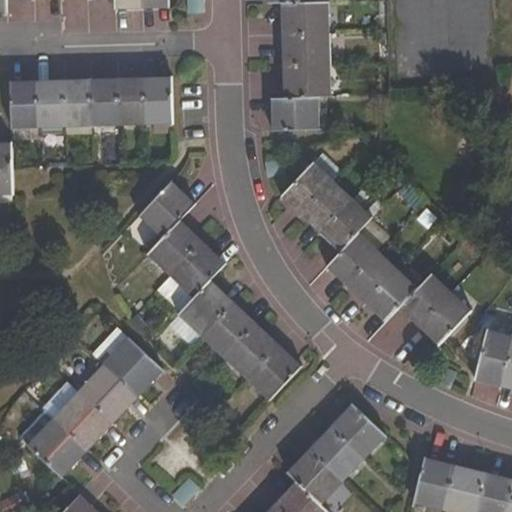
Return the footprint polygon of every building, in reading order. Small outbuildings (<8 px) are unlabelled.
[(0,0),(0,8),(8,8),(8,1),(7,0),(0,0)] [(287,38),(326,37),(325,1),(314,2),(286,3),(287,38)] [(288,67),(327,66),(326,37),(287,38),(288,67)] [(327,66),(288,67),(290,99),(316,98),(328,98),(327,66)] [(145,84),(146,121),(173,120),(172,83),(157,84),(157,81),(145,82),(145,84)] [(118,85),(119,122),(146,121),(145,84),(131,85),(131,82),(118,82),(118,85)] [(91,86),(92,123),(119,122),(118,85),(103,86),(103,83),(91,83),(91,86)] [(66,87),(67,124),(92,123),(91,86),(79,87),(79,84),(66,84),(66,87)] [(38,88),(39,125),(67,124),(66,87),(53,88),(53,85),(38,85),(38,88)] [(39,125),(38,88),(25,89),(25,86),(11,86),(12,126),(39,125)] [(317,130),(316,98),(290,99),(285,100),(276,100),(277,131),(317,130)] [(0,142),(0,150),(12,150),(12,142),(0,142)] [(0,191),(12,191),(12,150),(0,150),(0,191)] [(306,210),(332,183),(313,165),(287,193),(298,202),(295,205),(303,213),(306,210)] [(193,206),(196,204),(180,189),(173,182),(171,185),(193,206)] [(332,183),(306,210),(317,221),(314,223),(324,232),(326,229),(352,202),(332,183)] [(142,214),(165,237),(174,227),(181,221),(193,206),(171,185),(142,214)] [(298,202),(287,193),(282,199),(301,216),(303,213),(295,205),(298,202)] [(352,202),(326,229),(336,238),(333,241),(344,251),(357,237),(372,221),(352,202)] [(303,213),(301,216),(321,235),(324,232),(314,223),(317,221),(306,210),(303,213)] [(204,243),(181,221),(174,227),(187,240),(190,237),(201,247),(204,243)] [(174,275),(201,247),(190,237),(187,240),(174,227),(165,237),(150,252),(174,275)] [(344,251),(333,241),(336,238),(326,229),(324,232),(321,235),(342,254),(344,251)] [(352,282),(377,255),(357,237),(344,251),(342,254),(332,264),(343,274),(340,276),(350,285),(352,282)] [(213,256),(225,267),(227,264),(204,243),(201,247),(211,257),(213,256)] [(201,247),(174,275),(197,297),(209,283),(212,280),(225,267),(213,256),(211,257),(201,247)] [(377,255),(352,282),(362,291),(360,294),(369,303),(371,300),(397,273),(377,255)] [(343,274),(332,264),(327,270),(347,288),(350,285),(340,276),(343,274)] [(397,273),(371,300),(381,309),(379,311),(389,321),(399,310),(405,303),(416,291),(397,273)] [(423,324),(449,295),(430,277),(416,291),(405,303),(415,313),(414,315),(423,324)] [(237,303),(212,280),(209,283),(233,307),(237,303)] [(350,285),(347,288),(366,306),(369,303),(360,294),(362,291),(352,282),(350,285)] [(207,335),(233,307),(209,283),(197,297),(183,311),(207,335)] [(449,295),(423,324),(422,325),(430,333),(432,332),(442,342),(469,313),(449,295)] [(366,306),(385,324),(389,321),(379,311),(381,309),(371,300),(369,303),(366,306)] [(233,307),(255,327),(259,324),(237,303),(233,307)] [(418,328),(422,325),(423,324),(414,315),(415,313),(405,303),(399,310),(418,328)] [(233,307),(207,335),(229,355),(255,327),(233,307)] [(259,324),(255,327),(278,349),(281,346),(259,324)] [(430,333),(422,325),(418,328),(438,346),(442,342),(432,332),(430,333)] [(255,327),(229,355),(252,377),(278,349),(255,327)] [(503,381),(511,348),(511,340),(488,335),(478,377),(492,381),(493,378),(503,381)] [(105,364),(133,389),(139,395),(148,385),(150,387),(157,380),(148,372),(156,364),(129,338),(105,364)] [(281,346),(278,349),(300,369),(303,366),(296,361),(281,346)] [(511,348),(503,381),(503,384),(511,385),(511,348)] [(278,349),(252,377),(273,398),(300,369),(278,349)] [(133,389),(105,364),(81,390),(108,416),(114,421),(123,412),(125,415),(132,406),(124,398),(133,389)] [(148,372),(157,380),(164,372),(156,364),(148,372)] [(478,377),(477,381),(502,387),(503,384),(503,381),(493,378),(492,381),(478,377)] [(141,397),(139,395),(133,389),(124,398),(132,406),(141,397)] [(108,416),(81,390),(54,419),(82,444),(88,450),(98,439),(100,441),(108,433),(100,425),(108,416)] [(331,429),(334,431),(356,408),(353,405),(331,429)] [(334,431),(363,458),(385,435),(356,408),(334,431)] [(100,425),(108,433),(116,423),(114,421),(108,416),(100,425)] [(82,444),(54,419),(28,447),(62,478),(71,468),(73,470),(77,466),(82,460),(74,453),(82,444)] [(331,429),(309,451),(312,454),(334,431),(331,429)] [(312,454),(342,481),(363,458),(334,431),(312,454)] [(88,450),(82,444),(74,453),(82,460),(90,452),(88,450)] [(309,451),(288,473),(291,476),(312,454),(309,451)] [(342,481),(312,454),(291,476),(297,482),(301,485),(320,503),(342,481)] [(427,459),(426,463),(459,471),(460,467),(427,459)] [(449,508),(459,471),(426,463),(416,500),(449,508)] [(490,475),(460,467),(459,471),(489,479),(490,475)] [(459,471),(449,508),(463,511),(480,511),(489,479),(459,471)] [(511,480),(490,475),(489,479),(511,484),(511,480)] [(511,484),(489,479),(480,511),(511,511),(511,509),(511,484)] [(297,482),(294,485),(275,506),(279,509),(301,485),(297,482)] [(279,509),(281,511),(328,511),(329,511),(320,503),(301,485),(279,509)] [(90,504),(81,495),(75,503),(83,511),(90,504)] [(94,511),(96,510),(90,504),(83,511),(75,503),(65,511),(94,511)]
